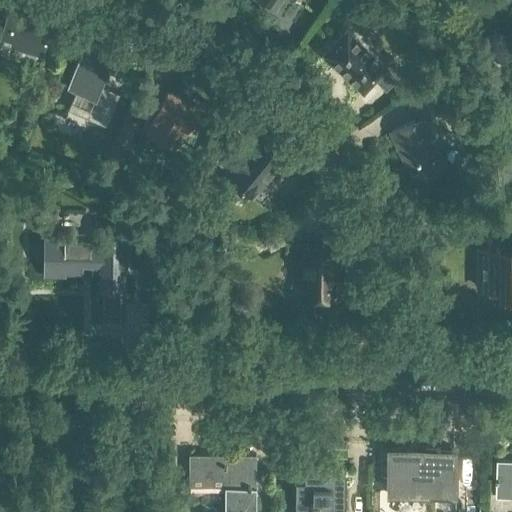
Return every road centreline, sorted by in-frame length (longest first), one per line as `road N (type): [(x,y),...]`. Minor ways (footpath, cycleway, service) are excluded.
road 1 (residential): [(412,375),(407,311),(384,224),(324,121),(185,25),(126,0)]
road 2 (tertiary): [(412,375),(64,370)]
road 3 (unclassified): [(90,511),(72,451),(64,370)]
